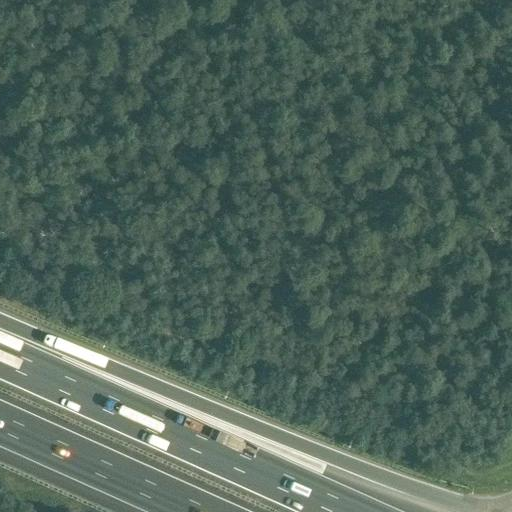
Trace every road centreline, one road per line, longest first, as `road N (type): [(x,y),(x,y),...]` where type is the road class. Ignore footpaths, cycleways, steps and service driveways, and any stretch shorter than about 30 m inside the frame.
road 1 (motorway): [(454,503),(0,321)]
road 2 (motorway): [(346,511),(0,357)]
road 3 (motorway): [(0,425),(194,511)]
